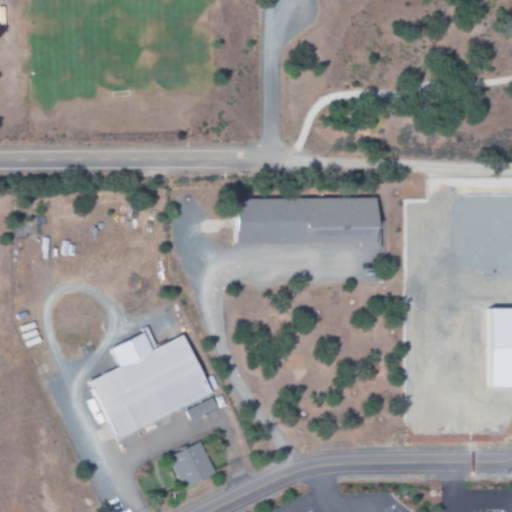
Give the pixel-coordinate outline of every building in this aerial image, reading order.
[(376,197),(234,201),(235,246),(337,243),(336,238),(366,237),(366,229),(377,229),(376,197)] [(367,237),(349,238),(349,244),(359,244),(359,249),(380,249),(379,230),(367,230),(367,237)] [(183,336),(150,350),(143,334),(109,348),(118,368),(89,381),(114,439),(210,397),(183,336)] [(183,408),(187,420),(215,411),(211,399),(183,408)] [(214,476),(199,443),(167,457),(181,490),(214,476)]
